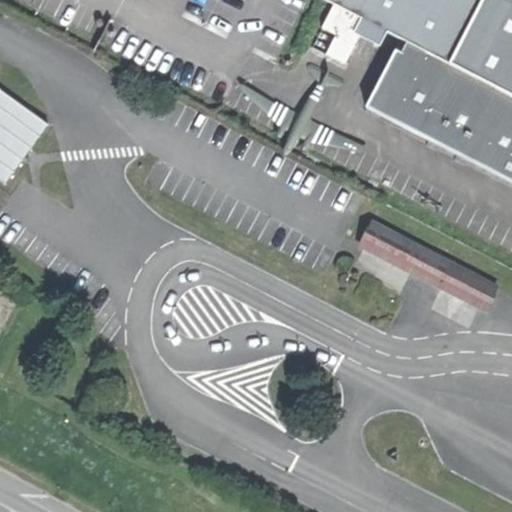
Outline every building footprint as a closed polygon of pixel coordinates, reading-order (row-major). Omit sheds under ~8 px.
[(511,0),(337,0),(437,51),(511,89),(511,0)] [(511,178),(511,89),(437,51),(430,63),(424,60),(394,118),(511,178)] [(0,173),(9,181),(52,121),(2,85),(0,87),(0,173)] [(375,221),(364,243),(444,284),(456,262),(375,221)] [(511,290),(456,262),(444,284),(511,319),(511,290)]
